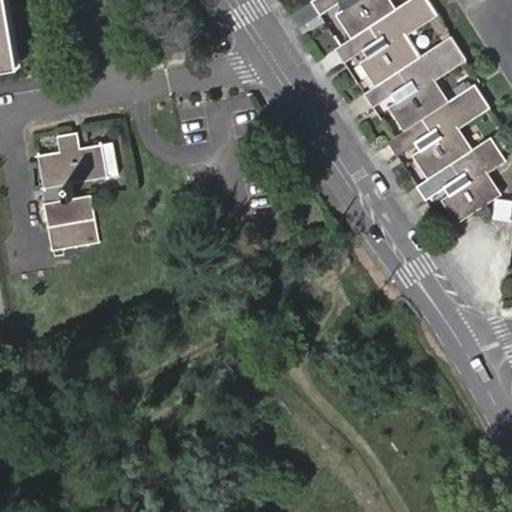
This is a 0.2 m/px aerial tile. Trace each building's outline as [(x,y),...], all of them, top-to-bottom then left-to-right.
[(0,0),(0,65),(18,62),(7,0),(0,0)] [(336,19),(351,41),(341,49),(335,52),(344,65),(368,49),(373,58),(361,65),(376,89),(365,97),(374,110),(398,95),(403,102),(390,110),(402,129),(386,139),(396,154),(418,139),(423,144),(410,154),(425,177),(416,183),(424,197),(447,182),(451,188),(438,197),(456,224),(499,196),(482,168),(502,155),(489,135),(470,147),(455,123),(486,103),(472,83),(447,99),(434,80),(464,60),(450,40),(420,60),(405,36),(434,16),(423,0),(414,0),(387,18),(374,0),(316,0),(311,3),(320,18),(344,3),(349,10),(336,19)] [(64,185),(70,184),(110,177),(103,144),(74,149),(71,133),(56,136),(59,151),(34,156),(40,189),(64,185)] [(73,199),(70,184),(64,185),(66,200),(73,199)] [(73,199),(66,200),(43,204),(52,251),(100,242),(90,196),(73,199)] [(511,201),(496,199),(493,218),(511,220),(511,201)]
